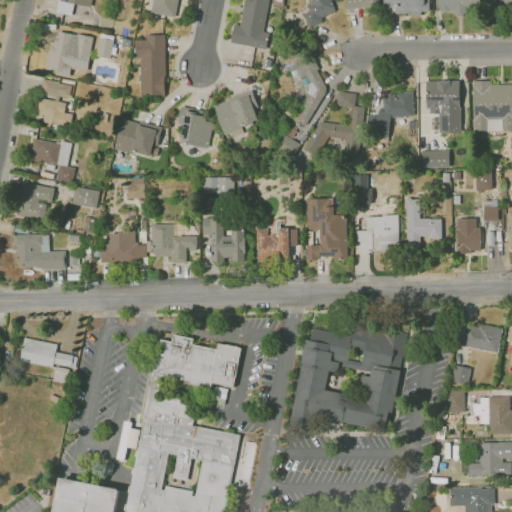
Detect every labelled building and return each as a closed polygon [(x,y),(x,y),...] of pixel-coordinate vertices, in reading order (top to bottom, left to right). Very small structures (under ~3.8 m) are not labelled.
[(230,42),(266,48),(268,32),(264,31),(268,0),(243,0),(240,25),(233,23),(230,42)] [(336,13),(330,0),(307,0),(311,9),(302,13),(307,25),(336,13)] [(79,71),(82,51),(71,49),(73,36),(50,33),(46,67),(79,71)] [(164,95),(166,35),(146,34),(146,40),(135,40),(134,56),(141,56),(140,95),(164,95)] [(113,40),(99,37),(96,56),(110,58),(113,40)] [(71,126),(72,114),(64,113),(66,99),(69,100),(71,82),(42,78),(40,94),(55,96),(54,100),(38,98),(37,114),(43,115),(42,122),(71,126)] [(438,114),(439,132),(460,132),(459,80),(426,81),(427,114),(438,114)] [(473,131),(511,130),(511,83),(491,84),(491,80),(472,80),(473,131)] [(213,103),(223,133),(261,121),(251,91),(213,103)] [(360,156),(364,107),(354,106),(355,93),(339,91),(337,95),(336,103),(343,107),(350,107),(348,124),(318,122),(303,149),(314,155),(317,156),(327,137),(345,138),(343,155),(360,156)] [(412,116),(413,92),(383,92),(382,115),(364,115),(364,134),(389,135),(390,116),(412,116)] [(180,144),(209,146),(212,117),(191,115),(192,108),(180,106),(178,124),(182,125),(180,144)] [(162,126),(120,118),(114,148),(156,157),(162,126)] [(292,157),(300,144),(284,134),(276,148),(292,157)] [(71,144),(32,137),(28,160),(59,165),(56,179),(72,182),(75,167),(67,166),(71,144)] [(421,167),(449,167),(449,149),(420,149),(421,167)] [(475,169),(475,190),(492,189),(491,169),(475,169)] [(233,176),(204,177),(204,193),(234,192),(233,176)] [(18,214),(44,218),(46,201),(52,202),(54,187),(23,183),(18,214)] [(72,205),(97,208),(98,189),(74,187),(72,205)] [(347,258),(347,215),(333,215),(333,198),(305,198),(305,231),(320,231),(320,244),(306,244),(306,258),(347,258)] [(441,219),(420,218),(420,198),(406,198),(405,245),(420,245),(420,238),(441,238),(441,219)] [(497,206),(483,207),(484,221),(498,220),(497,206)] [(356,230),(356,250),(388,249),(387,242),(398,242),(398,215),(365,215),(366,230),(356,230)] [(457,251),(481,250),(480,226),(476,226),(476,217),(456,218),(457,251)] [(245,261),(245,230),(231,230),(231,236),(224,236),(224,219),(203,219),(203,254),(212,253),(212,260),(232,260),(232,261),(245,261)] [(256,228),(256,259),(287,260),(288,220),(276,219),(276,234),(267,233),(267,228),(256,228)] [(196,235),(173,236),(173,223),(152,223),(152,256),(171,256),(171,262),(186,261),(186,249),(196,249),(196,235)] [(100,261),(146,260),(145,244),(135,244),(135,231),(108,231),(108,243),(100,244),(100,261)] [(49,234),(16,234),(16,267),(64,267),(64,251),(49,251),(49,234)] [(291,415),(388,434),(406,336),(310,317),(291,415)] [(502,330),(462,321),(457,344),(497,352),(502,330)] [(222,511),(238,435),(190,424),(198,414),(181,399),(160,398),(172,382),(209,390),(210,383),(230,388),(240,348),(216,343),(215,349),(190,344),(192,338),(171,334),(170,342),(162,340),(154,377),(149,376),(141,418),(144,419),(124,511),(115,511),(120,489),(60,477),(53,511),(222,511)] [(75,368),(76,355),(56,352),(57,343),(23,338),(20,360),(75,368)] [(468,384),(470,367),(454,365),(452,382),(468,384)] [(464,390),(446,390),(447,412),(465,412),(464,390)] [(511,433),(511,417),(511,396),(488,396),(489,434),(511,433)] [(487,397),(480,397),(480,403),(472,403),(472,414),(480,414),(480,423),(488,423),(487,397)] [(511,441),(479,442),(479,462),(468,462),(468,475),(511,474),(511,460),(511,459),(511,441)] [(449,487),(449,505),(464,505),(464,511),(493,511),(493,487),(449,487)]
